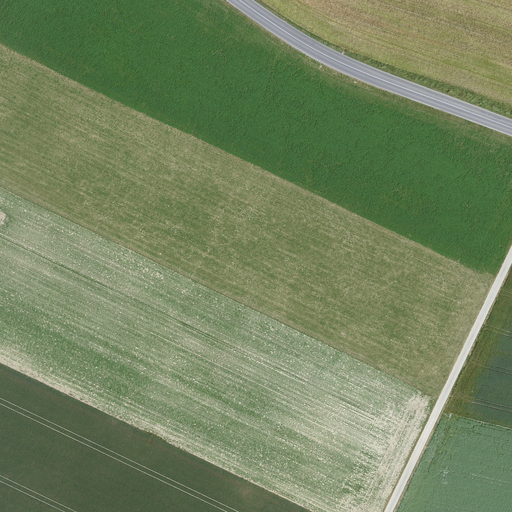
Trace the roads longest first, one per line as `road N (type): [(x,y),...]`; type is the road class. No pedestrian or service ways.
road 1 (tertiary): [(238,0),(343,65),(511,129)]
road 2 (track): [(390,511),(511,257)]
